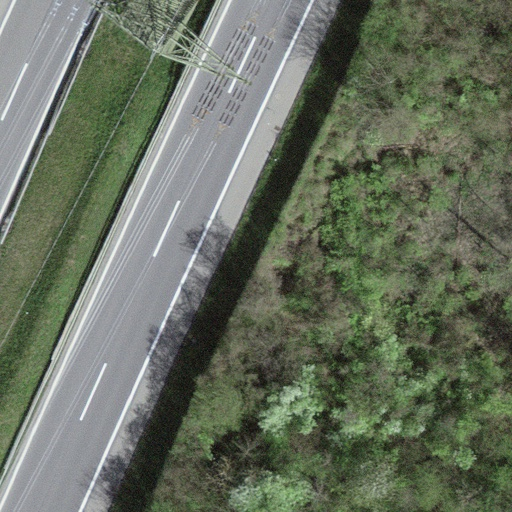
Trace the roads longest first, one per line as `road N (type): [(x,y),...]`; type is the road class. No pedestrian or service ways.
road 1 (motorway): [(43,511),(272,0)]
road 2 (motorway): [(60,0),(0,134)]
